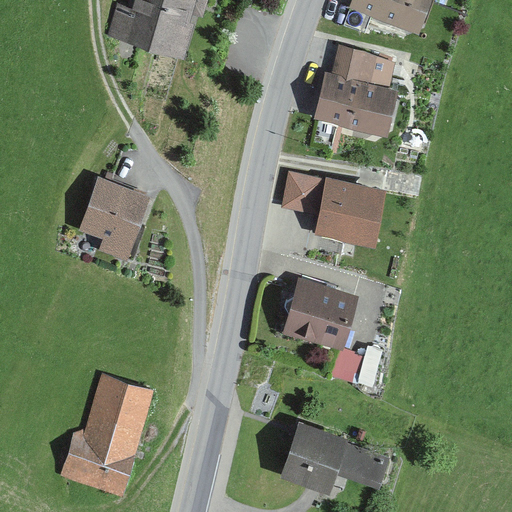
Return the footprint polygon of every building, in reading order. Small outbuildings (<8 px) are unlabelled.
[(131,0),(128,9),(119,6),(109,35),(184,62),(200,17),(203,18),(206,8),(209,0),(131,0)] [(352,0),(349,8),(420,35),(432,0),(352,0)] [(340,46),(333,74),(390,88),(396,63),(366,52),(340,46)] [(333,74),(326,73),(314,119),(387,137),(398,90),(390,88),(333,74)] [(386,191),(290,172),(283,209),(320,216),(316,236),(375,248),(386,191)] [(151,197),(100,178),(82,227),(104,235),(99,249),(129,260),(151,197)] [(360,297),(301,279),(295,299),(288,301),(285,308),(290,316),(285,333),(344,351),(360,297)] [(363,356),(345,350),(335,378),(353,384),(363,356)] [(103,375),(85,430),(138,447),(156,392),(103,375)] [(349,440),(300,423),(281,479),(330,496),(337,476),(349,444),(349,440)] [(85,430),(75,435),(62,477),(123,496),(138,447),(85,430)] [(391,459),(349,444),(337,476),(380,491),(391,459)]
